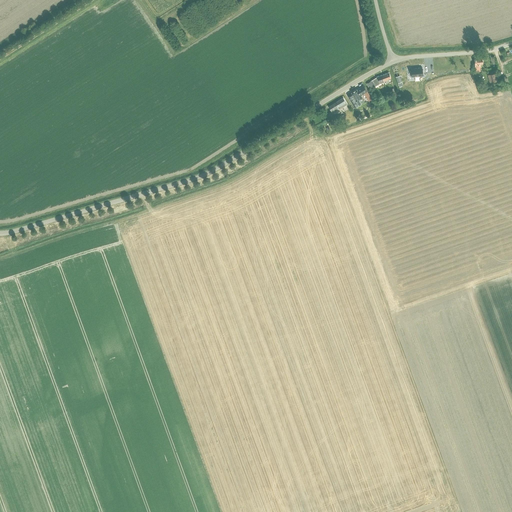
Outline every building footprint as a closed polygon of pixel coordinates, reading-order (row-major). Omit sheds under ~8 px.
[(474,59),(476,71),(480,71),(479,67),(481,67),(481,63),(483,63),(482,58),(474,59)] [(423,75),(422,67),(411,68),(412,76),(423,75)] [(488,75),(490,82),(497,80),(495,71),(490,72),(490,73),(490,74),(488,75)] [(382,75),(384,80),(390,78),(391,78),(391,77),(390,77),(388,72),(382,75)] [(381,83),(384,82),(384,80),(382,75),(377,77),(377,78),(372,80),(375,86),(381,83)] [(360,95),(364,93),(368,100),(371,98),(364,85),(352,92),(348,95),(352,102),(353,101),(354,103),(353,104),(355,107),(359,104),(360,104),(361,104),(361,103),(362,103),(359,98),(362,97),(360,95)] [(343,97),(336,102),(340,108),(347,104),(343,97)] [(340,108),(336,102),(329,107),(333,113),(340,108)]
